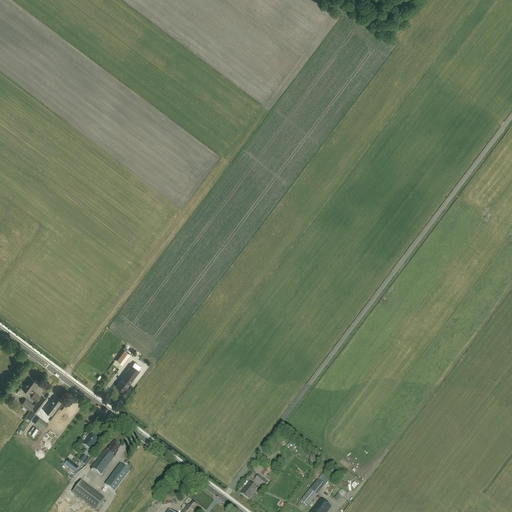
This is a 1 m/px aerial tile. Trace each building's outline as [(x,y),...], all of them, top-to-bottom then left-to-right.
[(130,353),(124,349),(117,359),(122,363),(130,353)] [(131,379),(139,367),(131,361),(126,367),(128,369),(119,381),(116,386),(123,392),(126,388),(132,381),(130,380),(131,379)] [(31,390),(37,383),(30,378),(25,385),(25,384),(22,388),(28,393),(27,394),(31,397),(30,397),(36,402),(40,397),(34,393),(31,390)] [(58,407),(61,402),(55,396),(51,402),(50,401),(44,410),(51,416),(58,407)] [(33,411),(36,413),(46,400),(43,398),(33,411)] [(30,411),(34,405),(26,399),(22,405),(30,411)] [(43,430),(48,424),(38,417),(34,424),(43,430)] [(97,441),(90,436),(88,440),(87,439),(82,446),(85,447),(81,453),(83,454),(78,461),(86,466),(90,461),(85,458),(90,451),(94,447),(93,446),(97,441)] [(120,447),(114,442),(110,446),(109,446),(105,452),(104,451),(91,469),(100,476),(116,455),(116,454),(118,451),(117,451),(120,447)] [(78,467),(69,460),(66,464),(64,465),(74,472),(78,467)] [(114,492),(129,472),(120,464),(104,485),(114,492)] [(330,471),(329,472),(329,473),(328,474),(328,475),(328,476),(328,477),(329,478),(330,479),(331,480),(332,480),(333,480),(334,480),(335,480),(336,479),(337,479),(338,478),(338,477),(339,476),(339,475),(339,474),(338,473),(338,472),(337,472),(337,471),(336,470),(335,470),(334,470),(333,470),(332,470),(331,470),(330,471)] [(347,480),(355,485),(358,480),(350,475),(347,480)] [(264,488),(268,483),(258,476),(255,481),(264,488)] [(325,485),(318,479),(300,502),(307,507),(317,495),(325,485)] [(104,499),(81,481),(72,493),(95,511),(104,499)] [(257,489),(250,483),(246,489),(245,489),(241,494),(249,500),(254,494),(253,493),(257,489)] [(499,483),(494,489),(499,492),(503,486),(499,483)] [(327,511),(331,507),(320,499),(310,511),(327,511)] [(192,502),(190,505),(188,505),(182,511),(191,511),(196,506),(192,502)]
